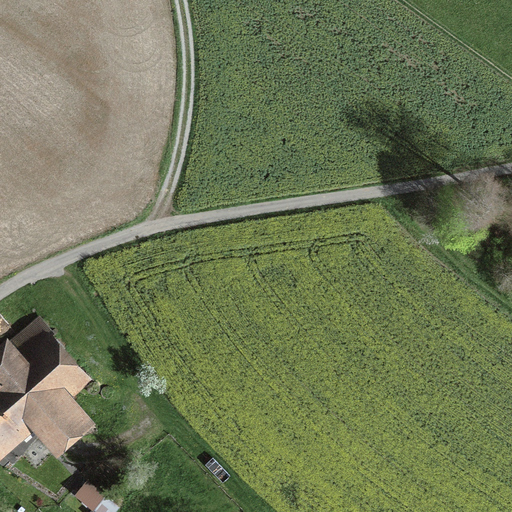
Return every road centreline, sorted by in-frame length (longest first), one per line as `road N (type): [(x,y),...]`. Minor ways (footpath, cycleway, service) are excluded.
road 1 (unclassified): [(0,291),(148,227),(511,166)]
road 2 (track): [(148,227),(181,138),(188,65),(180,0)]
